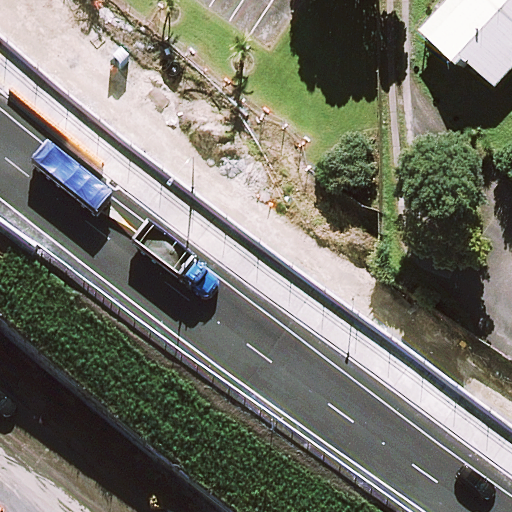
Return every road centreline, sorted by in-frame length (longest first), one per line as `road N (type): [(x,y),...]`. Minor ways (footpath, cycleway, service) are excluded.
road 1 (motorway): [(0,174),(446,511)]
road 2 (motorway): [(0,384),(146,511)]
